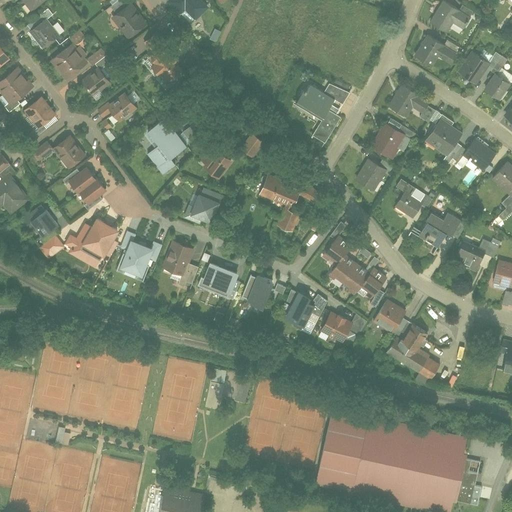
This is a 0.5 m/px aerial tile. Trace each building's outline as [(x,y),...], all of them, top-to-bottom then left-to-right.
[(44,0),(22,0),(31,11),(44,0)] [(128,36),(147,21),(129,0),(127,0),(110,14),(128,36)] [(205,0),(167,0),(182,14),(185,11),(195,19),(209,4),(205,0)] [(445,0),(441,0),(429,22),(447,32),(453,22),(463,29),(471,16),(445,0)] [(59,33),(45,15),(28,29),(43,47),(59,33)] [(183,69),(178,63),(182,60),(156,30),(145,40),(153,49),(148,54),(155,62),(151,65),(160,75),(166,71),(172,78),(183,69)] [(427,33),(414,54),(433,66),(438,56),(450,63),(457,51),(427,33)] [(71,38),(50,54),(59,66),(80,51),(71,38)] [(0,64),(10,57),(0,43),(0,64)] [(458,69),(476,81),(490,60),(472,48),(458,69)] [(80,51),(59,66),(68,78),(89,63),(80,51)] [(24,75),(15,63),(0,74),(0,84),(4,90),(24,75)] [(110,81),(98,65),(82,78),(94,93),(110,81)] [(484,88),(499,98),(511,80),(496,70),(484,88)] [(33,87),(24,75),(4,90),(13,102),(33,87)] [(312,133),(325,141),(341,115),(336,112),(349,90),(331,79),(325,89),(308,79),(295,100),(322,116),(312,133)] [(421,111),(429,99),(402,81),(387,103),(406,116),(413,106),(421,111)] [(113,111),(120,120),(137,106),(124,90),(110,102),(108,99),(97,108),(105,117),(113,111)] [(56,112),(42,94),(24,107),(37,125),(56,112)] [(146,151),(162,172),(176,161),(171,155),(187,143),(165,113),(147,127),(158,142),(146,151)] [(448,153),(463,131),(440,115),(425,137),(448,153)] [(385,119),(370,143),(393,157),(407,133),(385,119)] [(253,156),(264,140),(251,130),(239,146),(253,156)] [(48,138),(34,149),(41,158),(54,149),(67,167),(86,152),(71,131),(52,144),(48,138)] [(483,168),(497,151),(477,135),(463,151),(483,168)] [(203,165),(219,176),(232,158),(225,153),(229,148),(213,137),(199,157),(206,162),(203,165)] [(0,169),(10,162),(1,150),(0,151),(0,169)] [(388,166),(367,154),(354,177),(375,189),(388,166)] [(510,193),(511,191),(511,161),(508,159),(492,176),(510,193)] [(16,170),(10,162),(0,169),(0,177),(0,178),(0,177),(0,202),(2,204),(5,202),(12,210),(27,199),(24,196),(27,194),(12,174),(16,170)] [(87,164),(68,177),(78,191),(80,189),(88,201),(108,188),(98,174),(95,176),(87,164)] [(325,191),(269,172),(267,171),(259,195),(284,204),(277,225),(296,231),(303,210),(318,214),(325,191)] [(395,205),(414,216),(424,199),(412,192),(416,186),(401,177),(396,185),(404,190),(395,205)] [(193,204),(188,202),(183,216),(199,222),(201,217),(212,221),(221,198),(198,190),(193,204)] [(48,205),(30,216),(41,234),(59,222),(48,205)] [(418,232),(438,243),(446,229),(457,235),(465,221),(446,211),(444,217),(430,210),(418,232)] [(104,252),(110,255),(118,241),(113,238),(119,226),(96,214),(91,223),(85,220),(77,235),(71,232),(66,241),(71,244),(67,251),(95,266),(104,252)] [(136,232),(127,229),(120,246),(126,248),(120,263),(144,272),(149,257),(156,260),(162,243),(154,240),(152,244),(135,237),(136,232)] [(338,232),(322,255),(334,263),(327,272),(355,292),(362,283),(373,291),(385,273),(373,264),(370,268),(346,252),(353,242),(338,232)] [(57,233),(39,245),(48,258),(65,246),(57,233)] [(453,257),(475,269),(484,251),(485,249),(463,237),(453,257)] [(194,247),(172,239),(162,266),(181,273),(177,283),(190,288),(199,265),(188,261),(194,247)] [(360,246),(357,251),(367,257),(370,253),(360,246)] [(493,281),(511,285),(511,260),(499,258),(493,281)] [(201,274),(197,284),(234,298),(237,290),(231,288),(238,269),(210,259),(203,275),(201,274)] [(273,276),(258,271),(248,300),(263,305),(273,276)] [(282,293),(285,286),(276,282),(273,290),(282,293)] [(298,287),(286,314),(296,319),(294,322),(304,326),(308,319),(315,323),(327,297),(311,289),(310,293),(298,287)] [(511,290),(503,289),(501,303),(511,304),(511,290)] [(407,308),(387,296),(373,321),(393,332),(407,308)] [(352,320),(330,309),(320,328),(342,339),(352,320)] [(396,334),(386,351),(432,378),(441,361),(418,348),(428,330),(411,320),(401,337),(396,334)] [(511,370),(511,337),(504,335),(500,349),(507,351),(503,368),(511,370)] [(222,383),(225,370),(212,367),(209,379),(222,383)] [(451,386),(457,377),(448,371),(442,380),(451,386)] [(448,510),(466,432),(332,403),(315,481),(448,510)] [(56,427),(53,442),(67,444),(69,430),(56,427)] [(201,511),(206,493),(164,484),(158,511),(201,511)]
